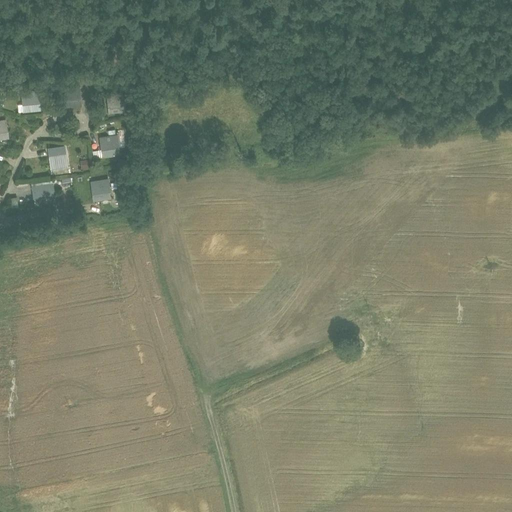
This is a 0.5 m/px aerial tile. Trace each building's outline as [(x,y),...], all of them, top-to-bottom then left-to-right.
[(64,81),(66,103),(84,101),(82,79),(64,81)] [(21,85),(23,107),(40,106),(38,84),(21,85)] [(108,111),(126,108),(123,92),(106,95),(108,111)] [(5,114),(0,114),(0,136),(9,135),(5,114)] [(118,127),(121,141),(127,140),(123,126),(118,127)] [(117,132),(99,134),(102,153),(119,150),(117,132)] [(64,143),(48,146),(50,166),(67,163),(64,143)] [(109,176),(90,178),(93,199),(111,197),(109,176)] [(53,181),(30,185),(33,202),(55,199),(53,181)]
